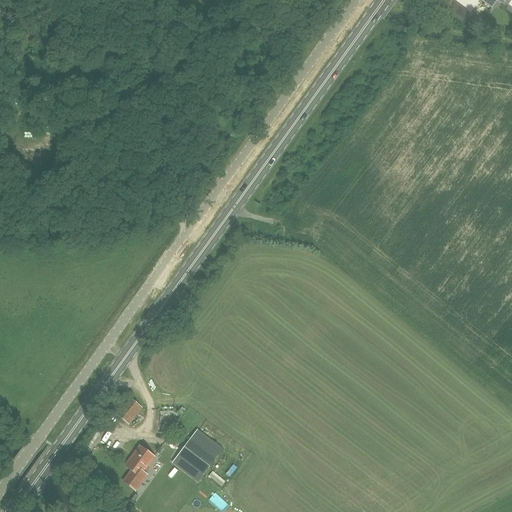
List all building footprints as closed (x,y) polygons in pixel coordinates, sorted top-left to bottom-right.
[(470,13),(452,0),(444,11),(463,24),(470,13)] [(482,0),(482,1),(491,8),(497,0),(482,0)] [(6,150),(3,155),(0,158),(0,162),(27,181),(22,187),(38,199),(53,178),(45,172),(42,176),(6,150)] [(141,408),(128,398),(116,415),(129,425),(141,408)] [(197,431),(177,457),(202,476),(222,450),(197,431)] [(125,466),(131,471),(123,482),(136,490),(144,479),(139,476),(153,457),(139,447),(125,466)] [(134,494),(129,501),(133,503),(138,497),(134,494)]
